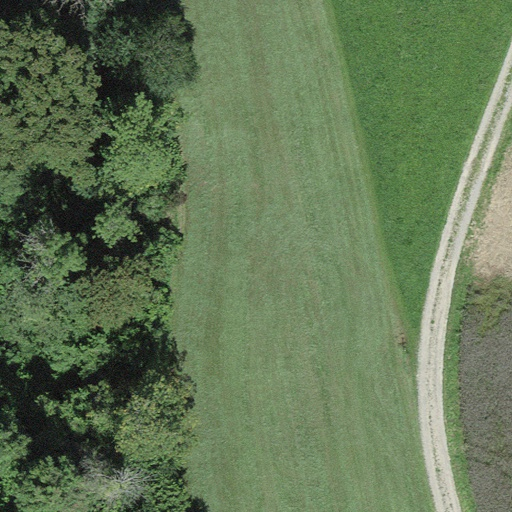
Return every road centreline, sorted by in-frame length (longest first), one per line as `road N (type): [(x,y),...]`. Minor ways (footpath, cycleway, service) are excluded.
road 1 (track): [(429,364),(332,0)]
road 2 (track): [(429,364),(448,256),(511,78)]
road 3 (track): [(452,511),(429,364)]
